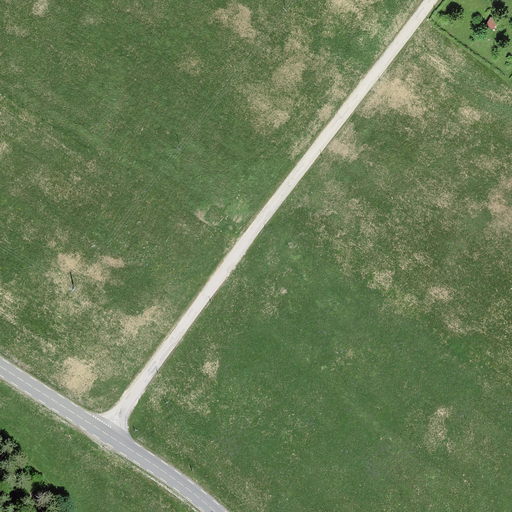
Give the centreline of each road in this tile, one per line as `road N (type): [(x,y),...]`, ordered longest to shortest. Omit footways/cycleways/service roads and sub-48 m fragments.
road 1 (unclassified): [(105,434),(430,0)]
road 2 (secondary): [(105,434),(213,511)]
road 3 (secondary): [(0,366),(105,434)]
